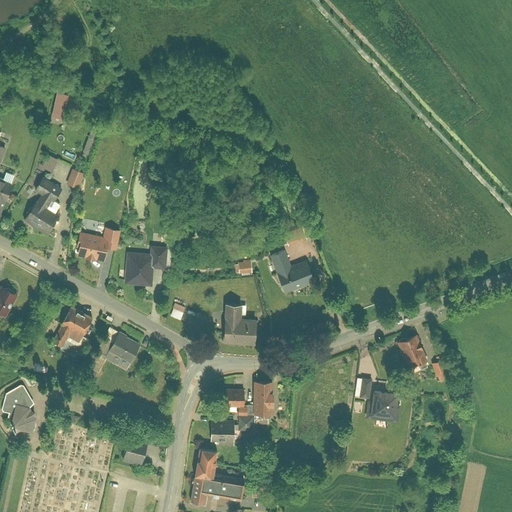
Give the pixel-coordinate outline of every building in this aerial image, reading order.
[(10,144),(0,139),(0,155),(5,157),(10,144)] [(124,152),(121,167),(132,169),(135,154),(124,152)] [(78,164),(70,177),(78,182),(86,169),(78,164)] [(31,187),(39,192),(23,218),(44,231),(55,213),(47,208),(60,187),(39,173),(31,187)] [(0,211),(2,213),(13,186),(0,179),(0,211)] [(81,232),(78,254),(104,259),(107,247),(117,249),(121,228),(104,225),(102,236),(81,232)] [(152,251),(129,248),(125,280),(151,283),(153,264),(165,266),(167,246),(152,244),(152,251)] [(281,246),(267,252),(282,290),(313,278),(307,261),(290,268),(281,246)] [(0,310),(4,313),(17,291),(2,283),(0,286),(0,310)] [(239,300),(222,300),(223,339),(235,338),(235,342),(254,342),(254,335),(250,335),(250,328),(254,327),(254,316),(239,317),(239,300)] [(176,302),(170,317),(181,322),(187,307),(176,302)] [(96,318),(66,305),(50,339),(63,345),(70,331),(86,338),(96,318)] [(112,342),(103,338),(90,364),(101,369),(109,352),(129,362),(139,343),(117,332),(112,342)] [(418,332),(397,339),(407,368),(428,361),(418,332)] [(272,420),(273,379),(253,378),(252,402),(239,402),(239,428),(252,428),(252,419),(272,420)] [(16,427),(30,423),(39,413),(35,404),(23,384),(6,393),(3,399),(0,411),(14,414),(11,425),(16,427)] [(237,385),(218,385),(218,400),(237,400),(237,385)] [(394,390),(369,386),(364,409),(389,414),(394,390)] [(234,418),(213,418),(212,432),(219,432),(219,445),(234,445),(234,418)] [(122,457),(141,462),(147,436),(128,431),(122,457)] [(216,451),(198,448),(190,499),(206,502),(208,492),(238,497),(241,477),(213,472),(216,451)] [(267,484),(265,505),(277,506),(279,485),(267,484)]
